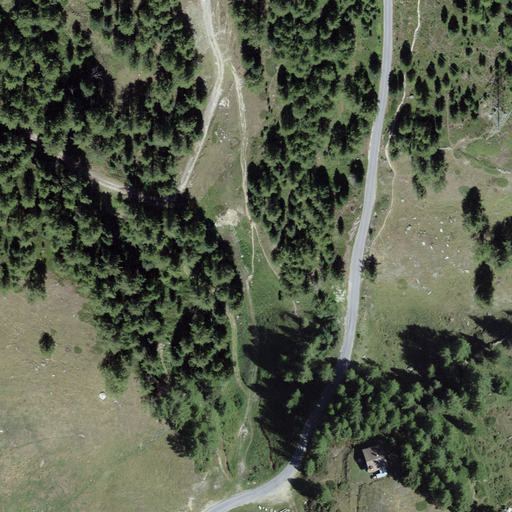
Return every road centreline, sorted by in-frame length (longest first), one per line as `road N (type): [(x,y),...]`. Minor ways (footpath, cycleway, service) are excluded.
road 1 (unclassified): [(215,511),(291,468),(349,344),(383,98),(387,0)]
road 2 (track): [(103,183),(109,209),(169,262),(217,288),(249,400),(266,407),(349,344)]
road 3 (track): [(205,0),(219,78),(184,185),(160,201),(103,183)]
road 4 (track): [(103,183),(0,118)]
